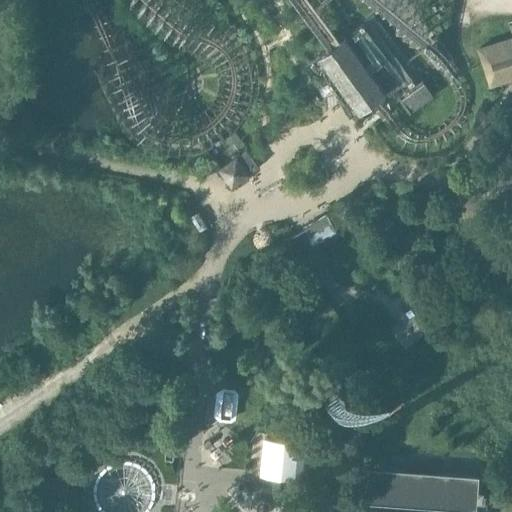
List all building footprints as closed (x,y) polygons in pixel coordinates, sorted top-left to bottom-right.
[(329,47),(320,54),(360,110),(375,99),(384,92),(388,90),(370,66),(347,34),(335,42),(329,47)] [(511,38),(481,48),(490,80),(507,74),(511,72),(511,38)] [(407,93),(401,98),(402,99),(404,102),(412,112),(434,96),(424,81),(421,83),(407,93)] [(421,110),(430,119),(449,102),(440,93),(421,110)] [(220,168),(232,185),(259,165),(252,156),(247,148),(220,168)] [(307,225),(318,243),(339,230),(332,218),(329,212),(307,225)] [(300,288),(291,295),(306,317),(315,310),(300,288)] [(397,325),(391,329),(406,349),(425,336),(410,315),(403,321),(397,325)] [(240,433),(220,432),(220,468),(239,468),(240,433)] [(264,474),(299,478),(301,450),(302,440),(259,437),(256,466),(255,474),(264,474)] [(481,477),(371,469),(369,495),(369,502),(478,511),(481,477)] [(41,475),(39,493),(68,496),(69,478),(41,475)] [(157,511),(157,491),(127,492),(128,501),(119,502),(118,511),(157,511)]
